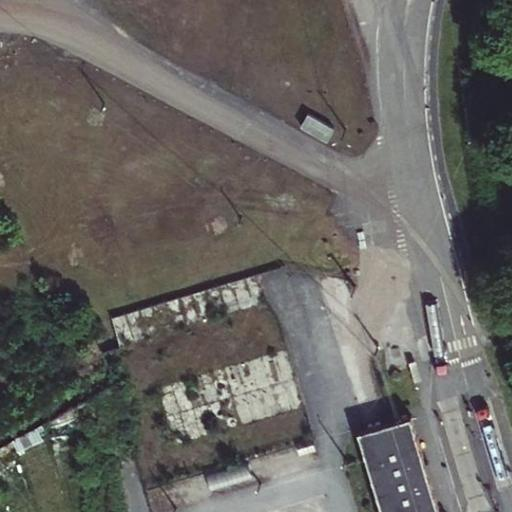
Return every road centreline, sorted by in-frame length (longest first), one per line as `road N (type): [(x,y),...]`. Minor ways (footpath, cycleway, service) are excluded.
road 1 (unclassified): [(460,359),(420,215),(408,132),(410,0)]
road 2 (tertiary): [(509,511),(460,359)]
